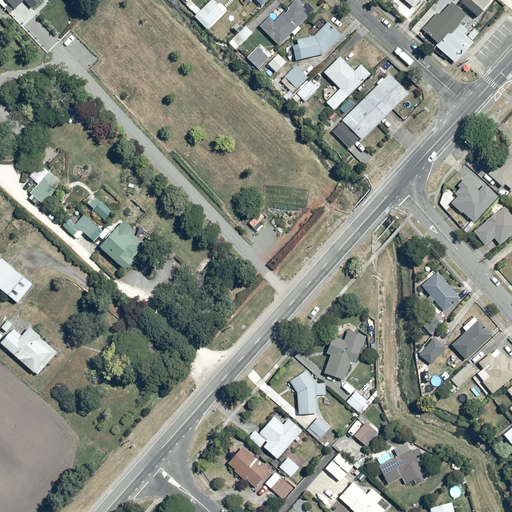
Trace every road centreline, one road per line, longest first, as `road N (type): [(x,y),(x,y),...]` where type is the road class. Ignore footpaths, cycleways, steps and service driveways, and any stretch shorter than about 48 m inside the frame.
road 1 (secondary): [(398,184),(151,460)]
road 2 (residential): [(398,184),(511,312)]
road 3 (residential): [(353,0),(469,107)]
